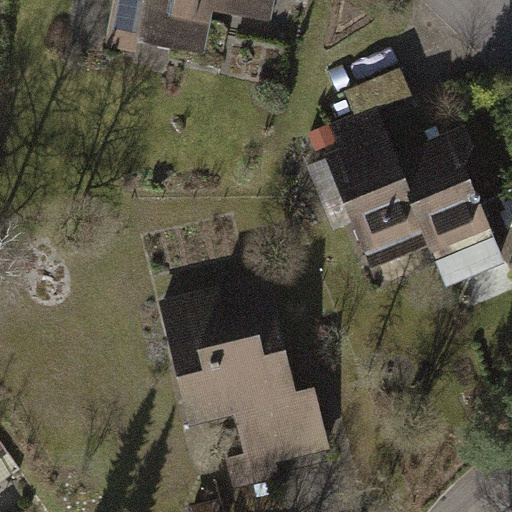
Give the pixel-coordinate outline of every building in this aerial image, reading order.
[(159,0),(152,40),(208,51),(216,9),(271,19),(274,0),(159,0)] [(361,122),(379,115),(420,98),(407,68),(349,92),(361,122)] [(361,122),(325,137),(375,259),(392,252),(397,255),(405,254),(409,250),(410,245),(429,237),(400,163),(379,115),(361,122)] [(467,134),(400,163),(452,286),(506,263),(482,210),(487,206),(487,201),(483,197),(478,198),(465,169),(473,150),(467,134)] [(173,309),(186,359),(197,356),(213,418),(240,411),(257,476),(329,457),(314,399),(295,404),(264,286),(249,289),(240,284),(235,293),(173,309)]
